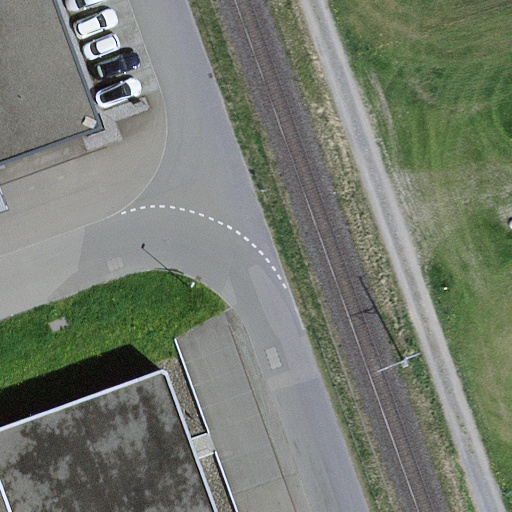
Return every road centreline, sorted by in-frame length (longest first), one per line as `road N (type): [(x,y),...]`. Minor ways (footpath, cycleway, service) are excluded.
road 1 (track): [(493,511),(310,0)]
road 2 (unclassified): [(340,511),(267,307),(228,261),(195,245)]
road 3 (unclassified): [(155,0),(196,116),(195,245)]
road 4 (unclassified): [(195,245),(150,238),(0,287)]
